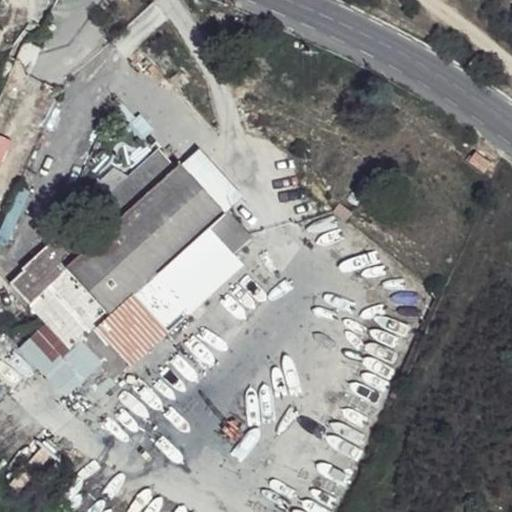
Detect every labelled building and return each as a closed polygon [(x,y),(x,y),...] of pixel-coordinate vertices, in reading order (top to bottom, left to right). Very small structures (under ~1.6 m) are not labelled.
[(210,150),(184,175),(228,219),(234,214),(252,196),(210,150)] [(161,155),(93,215),(112,239),(184,175),(161,155)] [(112,239),(75,272),(116,320),(214,234),(228,219),(184,175),(112,239)] [(228,219),(214,234),(239,258),(257,241),(234,214),(228,219)] [(116,320),(101,334),(125,361),(239,258),(214,234),(116,320)] [(75,272),(55,292),(96,338),(101,334),(116,320),(75,272)] [(55,292),(38,306),(83,351),(96,338),(55,292)]
